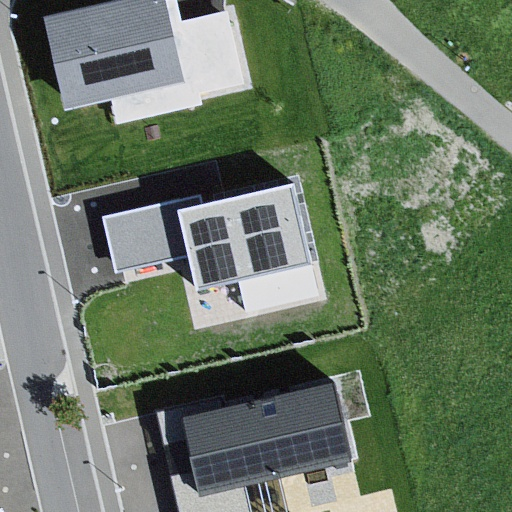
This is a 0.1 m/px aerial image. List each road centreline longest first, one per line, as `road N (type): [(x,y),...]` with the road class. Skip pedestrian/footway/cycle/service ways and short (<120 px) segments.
road 1 (residential): [(58,511),(0,189)]
road 2 (residential): [(364,0),(511,127)]
